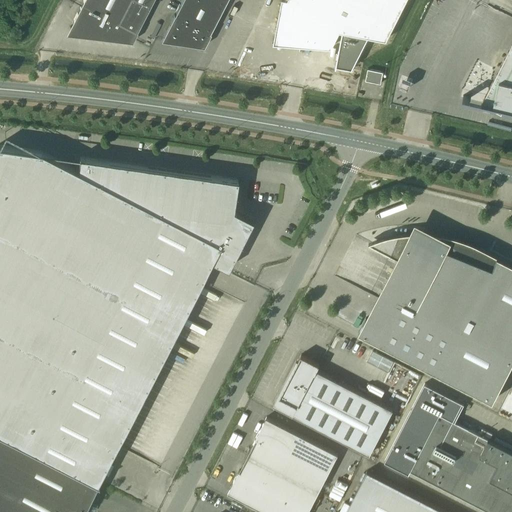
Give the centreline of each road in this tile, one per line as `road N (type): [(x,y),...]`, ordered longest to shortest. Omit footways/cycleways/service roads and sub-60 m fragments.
road 1 (unclassified): [(174,511),(360,141)]
road 2 (secondary): [(0,90),(216,114),(360,141)]
road 3 (unknown): [(235,393),(347,450),(353,460),(336,491)]
road 4 (secondary): [(360,141),(511,177)]
